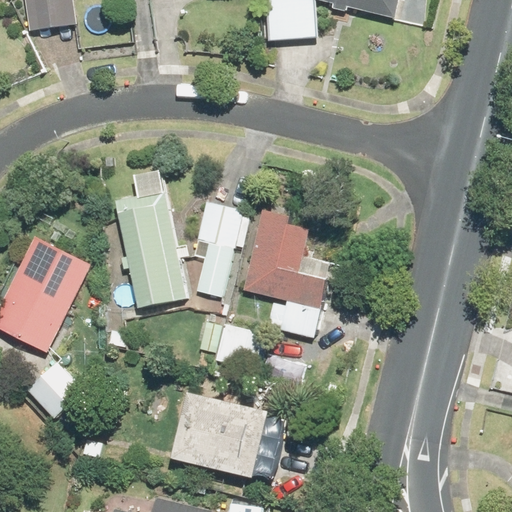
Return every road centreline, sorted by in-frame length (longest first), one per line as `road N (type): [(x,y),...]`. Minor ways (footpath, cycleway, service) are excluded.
road 1 (residential): [(0,156),(30,135),(108,105),(209,102),(469,155)]
road 2 (tertiary): [(469,155),(418,396)]
road 3 (tertiary): [(508,0),(469,155)]
road 4 (tertiary): [(382,511),(418,396)]
